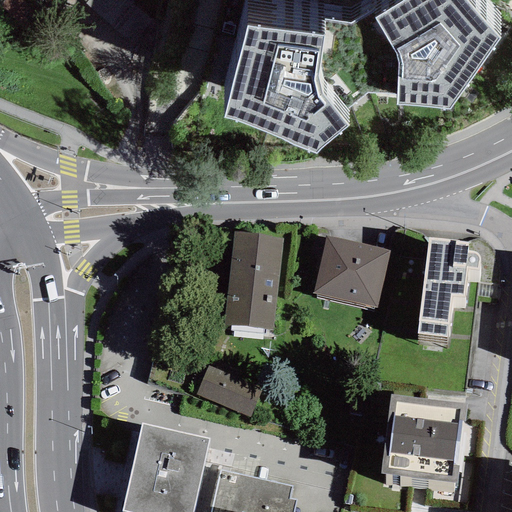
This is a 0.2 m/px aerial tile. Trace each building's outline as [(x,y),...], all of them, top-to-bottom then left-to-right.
[(93,0),(137,34),(153,13),(136,0),(93,0)] [(315,155),(348,126),(339,116),(367,94),(397,96),(396,106),(449,110),(500,39),(465,0),(401,0),(374,17),(370,11),(350,23),(325,20),(323,36),(247,26),(223,117),(233,119),(315,155)] [(283,237),(233,231),(223,325),(272,331),(283,237)] [(390,250),(325,236),(312,294),(377,308),(390,250)] [(469,242),(427,237),(417,335),(449,338),(453,297),(463,298),(466,268),(478,270),(480,258),(479,256),(477,253),(475,252),(472,251),(468,251),(469,242)] [(467,404),(390,394),(380,474),(457,484),(467,404)] [(193,511),(210,440),(141,424),(121,511),(193,511)] [(210,511),(292,511),(295,500),(289,498),(291,486),(220,470),(210,511)]
